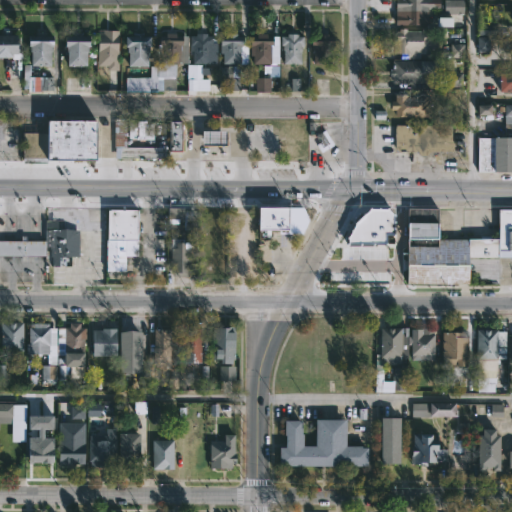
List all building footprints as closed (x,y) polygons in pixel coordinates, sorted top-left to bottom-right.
[(426,25),(392,25),(392,0),(438,0),(438,7),(426,7),(426,25)] [(464,0),(451,0),(444,0),(444,12),(464,13),(464,0)] [(430,28),(430,33),(438,33),(437,48),(430,47),(430,54),(420,54),(420,58),(407,58),(407,53),(397,53),(398,44),(395,44),(395,30),(398,30),(398,28),(407,28),(407,30),(420,30),(420,28),(430,28)] [(116,30),(116,70),(105,70),(105,66),(95,66),(96,34),(101,34),(101,30),(116,30)] [(0,31),(4,31),(4,36),(12,36),(13,54),(7,54),(7,59),(0,58),(0,31)] [(80,32),(80,37),(84,37),(83,52),(81,52),(81,67),(62,67),(62,47),(59,47),(59,37),(69,37),(69,32),(80,32)] [(174,32),(174,35),(186,35),(185,63),(174,62),(173,90),(155,90),(155,63),(159,63),(159,55),(156,55),(156,37),(162,37),(163,32),(174,32)] [(236,33),(236,36),(242,36),(242,45),(247,45),(247,64),(222,63),(222,45),(218,45),(218,35),(225,36),(225,33),(236,33)] [(204,34),(204,36),(211,36),(210,56),(208,56),(208,64),(189,64),(189,51),(187,51),(187,36),(193,36),(193,34),(204,34)] [(267,46),(267,64),(250,65),(250,56),(247,56),(247,34),(271,34),(271,46),(267,46)] [(295,34),(295,37),(301,37),(301,46),(299,46),(298,64),(281,64),(281,50),(280,50),(280,46),(277,46),(278,36),(284,36),(284,34),(295,34)] [(325,34),(325,36),(332,37),(332,46),(329,46),(329,64),(312,64),(312,46),(308,46),(309,37),(316,37),(316,34),(325,34)] [(48,36),(47,48),(45,48),(45,66),(28,66),(28,77),(51,77),(50,89),(40,89),(40,92),(25,92),(25,89),(21,89),(22,65),(26,65),(26,52),(25,52),(25,47),(23,47),(23,36),(48,36)] [(142,48),(142,67),(123,67),(123,48),(120,48),(120,37),(145,38),(145,48),(142,48)] [(421,61),(421,70),(424,71),(424,84),(390,83),(391,76),(388,76),(388,69),(391,69),(391,61),(421,61)] [(201,66),(201,67),(215,67),(215,75),(206,75),(206,91),(193,91),(193,86),(186,86),(186,66),(201,66)] [(226,67),(226,69),(232,69),(232,78),(239,78),(238,91),(222,91),(222,78),(218,78),(218,67),(226,67)] [(256,67),(256,78),(269,78),(268,93),(253,92),(254,86),(248,86),(248,67),(256,67)] [(462,72),(446,72),(447,87),(462,87),(462,72)] [(511,74),(511,92),(495,93),(495,74),(511,74)] [(89,90),(63,90),(63,77),(90,78),(89,90)] [(149,91),(123,91),(123,78),(149,78),(149,91)] [(404,95),(404,97),(429,97),(428,119),(392,118),(392,111),(388,111),(388,103),(392,103),(392,95),(404,95)] [(511,104),(511,135),(504,135),(504,111),(499,111),(499,105),(504,106),(504,104),(511,104)] [(491,105),(477,105),(477,115),(491,115),(491,105)] [(453,119),(452,153),(427,152),(423,155),(418,155),(415,151),(392,151),(392,125),(432,126),(432,118),(453,119)] [(123,139),(122,148),(162,148),(162,160),(111,159),(111,119),(123,119),(123,139)] [(29,165),(28,135),(48,135),(48,120),(97,121),(96,160),(53,160),(53,166),(29,165)] [(171,153),(166,153),(166,120),(179,121),(179,153),(171,153)] [(143,121),(143,124),(151,124),(150,141),(126,139),(126,121),(143,121)] [(223,148),(197,148),(197,132),(223,132),(223,148)] [(511,138),(511,174),(502,174),(502,170),(476,170),(476,138),(511,138)] [(184,207),(183,215),(196,215),(195,231),(175,230),(175,221),(167,221),(167,206),(184,207)] [(511,207),(511,256),(468,256),(468,283),(403,282),(404,244),(402,244),(403,206),(434,207),(434,238),(464,238),(477,237),(478,235),(489,235),(489,237),(495,237),(495,207),(511,207)] [(303,217),(295,233),(267,232),(267,240),(259,240),(259,231),(253,231),(254,207),(303,208),(303,217)] [(124,270),(101,269),(103,208),(137,209),(136,255),(124,255),(124,270)] [(386,244),(386,235),(393,235),(393,211),(350,212),(351,245),(386,244)] [(69,226),(69,229),(77,230),(77,256),(62,256),(62,265),(49,265),(49,228),(54,229),(54,226),(69,226)] [(0,239),(18,239),(18,235),(24,235),(24,240),(42,240),(42,255),(0,255),(0,239)] [(190,265),(189,273),(170,273),(170,240),(190,240),(190,265)] [(20,350),(0,350),(0,321),(20,321),(20,350)] [(86,328),(86,336),(84,336),(84,368),(69,367),(69,374),(65,374),(65,380),(57,380),(58,328),(68,328),(68,322),(79,323),(79,328),(86,328)] [(54,324),(54,328),(56,328),(55,383),(41,382),(41,379),(40,378),(40,358),(45,359),(45,354),(24,353),(24,344),(26,344),(26,327),(28,327),(28,323),(54,324)] [(232,359),(209,359),(209,325),(232,325),(232,359)] [(199,326),(200,365),(206,365),(207,386),(187,386),(187,368),(179,368),(179,328),(199,326)] [(106,355),(87,355),(88,329),(98,329),(98,327),(113,327),(113,355),(106,355)] [(379,362),(377,362),(377,327),(406,327),(406,357),(399,357),(399,362),(379,362)] [(160,367),(150,367),(150,328),(168,328),(168,365),(160,364),(160,367)] [(430,328),(430,333),(431,333),(432,353),(408,354),(408,328),(430,328)] [(463,330),(463,335),(466,335),(466,365),(438,364),(439,329),(463,330)] [(496,329),(496,331),(506,331),(505,359),(499,359),(499,378),(495,378),(495,382),(487,382),(487,378),(476,378),(475,329),(496,329)] [(119,371),(116,371),(116,331),(139,332),(139,371),(119,371)] [(391,384),(390,392),(373,392),(374,354),(377,354),(376,363),(381,363),(380,380),(391,381),(391,384)] [(407,366),(404,390),(391,388),(394,364),(407,366)] [(220,380),(235,380),(235,365),(220,365),(220,380)] [(79,413),(71,413),(72,400),(102,401),(101,411),(80,410),(79,413)] [(0,423),(0,402),(11,402),(10,423),(0,423)] [(453,416),(410,416),(410,403),(453,402),(453,416)] [(84,407),(71,406),(71,418),(84,418),(84,407)] [(399,463),(378,463),(377,418),(398,418),(399,463)] [(343,421),(343,447),(367,448),(367,468),(276,468),(276,448),(282,448),(282,421),(299,421),(299,447),(312,447),(312,420),(343,421)] [(84,423),(59,422),(58,464),(84,464),(84,423)] [(112,428),(112,465),(86,464),(86,460),(84,460),(86,435),(103,435),(103,428),(112,428)] [(502,435),(501,467),(497,467),(497,471),(483,468),(483,471),(474,470),(476,435),(480,435),(480,429),(493,429),(493,435),(502,435)] [(49,435),(50,452),(49,452),(49,460),(53,460),(53,465),(28,466),(27,437),(29,437),(29,432),(49,432),(49,435)] [(138,461),(132,461),(132,466),(118,466),(118,460),(113,460),(114,432),(138,433),(138,461)] [(445,448),(444,461),(430,460),(430,462),(424,462),(424,465),(409,463),(410,432),(436,433),(436,448),(445,448)] [(232,454),(232,456),(234,456),(234,462),(228,462),(228,467),(207,467),(207,440),(220,440),(220,433),(232,433),(232,454)] [(164,468),(149,468),(149,439),(172,439),(171,468),(164,468)]
